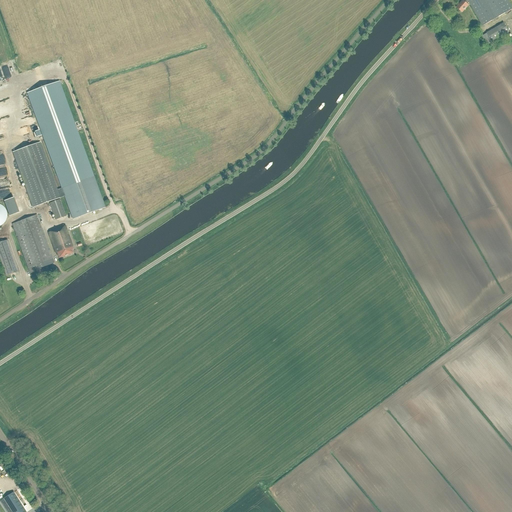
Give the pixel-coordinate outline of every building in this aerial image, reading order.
[(463,0),(456,7),(462,12),(468,5),(466,3),(469,0),(483,26),(511,9),(511,7),(507,0),(463,0),(463,1),(463,0)] [(504,23),(487,33),(492,43),(510,34),(504,23)] [(65,196),(73,219),(104,208),(93,177),(56,190),(39,143),(13,153),(33,207),(59,198),(65,196)] [(4,201),(9,216),(19,212),(13,198),(4,201)] [(60,200),(49,203),(55,220),(66,216),(60,200)] [(12,224),(16,236),(41,227),(37,215),(12,224)] [(53,231),(48,233),(56,253),(57,253),(59,258),(73,253),(72,250),(74,249),(65,226),(53,230),(53,231)] [(53,261),(41,227),(16,236),(31,276),(40,273),(37,264),(48,260),(49,263),(53,261)] [(8,240),(0,243),(0,258),(6,276),(18,271),(8,240)] [(9,319),(1,325),(5,329),(12,323),(9,319)] [(3,498),(5,501),(2,503),(7,511),(8,511),(25,511),(13,492),(3,498)]
